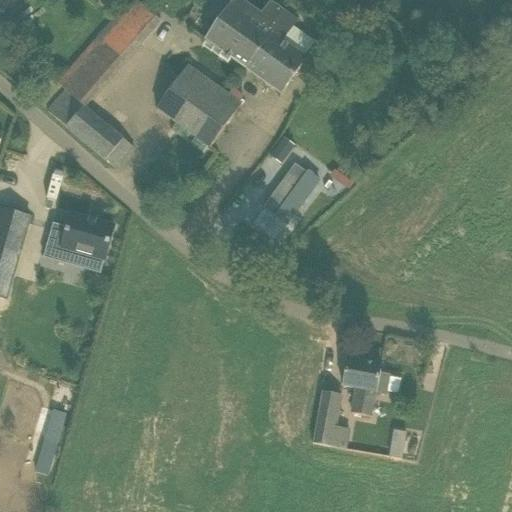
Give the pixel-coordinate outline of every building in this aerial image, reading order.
[(160,22),(135,0),(131,0),(113,21),(141,44),(160,22)] [(271,2),(262,14),(256,23),(231,5),(206,41),(281,95),(306,59),(283,42),(298,21),(271,2)] [(187,67),(157,110),(211,148),(241,105),(187,67)] [(109,127),(91,148),(116,170),(134,148),(109,127)] [(271,159),(281,166),(293,148),(284,141),(271,159)] [(308,176),(297,167),(270,205),(293,221),(321,182),(310,174),(308,176)] [(0,251),(19,257),(30,218),(0,209),(0,251)] [(115,228),(71,215),(67,229),(54,225),(44,259),(67,265),(71,252),(82,255),(105,262),(115,228)] [(385,395),(389,375),(380,374),(381,365),(348,359),(343,387),(356,390),(352,413),(371,416),(375,393),(385,395)] [(70,410),(77,387),(58,382),(52,405),(70,410)] [(344,396),(322,393),(313,444),(334,448),(344,396)] [(35,470),(48,475),(58,444),(45,440),(35,470)] [(403,460),(404,450),(392,448),(391,458),(403,460)] [(372,457),(366,478),(380,482),(386,461),(372,457)]
